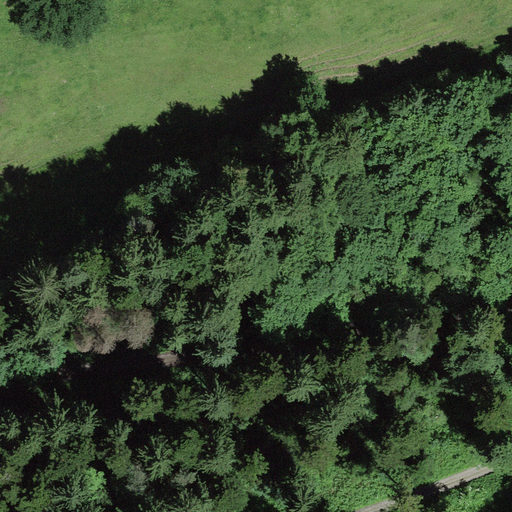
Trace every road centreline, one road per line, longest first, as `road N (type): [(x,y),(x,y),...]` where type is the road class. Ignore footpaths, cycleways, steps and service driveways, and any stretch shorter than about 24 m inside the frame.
road 1 (track): [(0,383),(441,316),(511,317)]
road 2 (track): [(358,511),(511,454)]
road 3 (track): [(195,351),(231,319),(311,274)]
